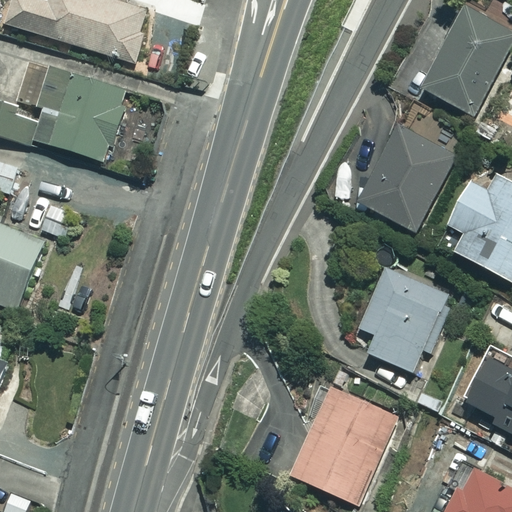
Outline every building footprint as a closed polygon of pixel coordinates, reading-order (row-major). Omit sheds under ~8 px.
[(150,10),(115,0),(46,0),(47,1),(42,0),(13,0),(6,24),(134,63),(150,10)] [(511,49),(511,33),(467,9),(424,90),(476,118),(511,49)] [(128,91),(32,63),(19,109),(0,103),(0,135),(30,144),(31,140),(107,161),(128,91)] [(458,156),(397,125),(357,203),(418,234),(458,156)] [(346,160),(330,190),(351,201),(367,171),(346,160)] [(21,169),(0,162),(0,192),(12,196),(21,169)] [(511,182),(498,175),(488,192),(471,183),(448,225),(465,234),(455,252),(511,283),(511,182)] [(45,242),(0,224),(0,303),(18,310),(45,242)] [(455,292),(387,265),(361,328),(377,335),(369,354),(421,376),(455,292)] [(462,401),(498,418),(494,426),(511,434),(511,353),(490,343),(462,401)] [(405,423),(338,392),(298,479),(365,510),(405,423)] [(511,511),(511,482),(472,463),(448,511),(511,511)]
